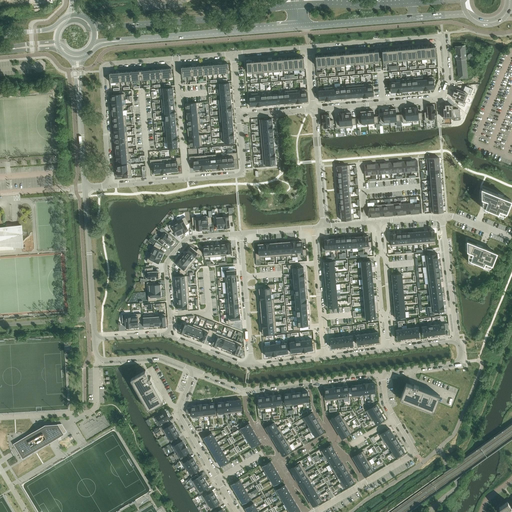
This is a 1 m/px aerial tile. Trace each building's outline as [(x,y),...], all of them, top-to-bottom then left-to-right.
[(455,55),(455,56),(455,57),(456,58),(456,60),(457,60),(459,79),(468,78),(466,59),(465,45),(455,46),(455,50),(456,54),(455,55)] [(453,95),(452,98),(463,103),(464,100),(465,100),(466,96),(467,93),(456,89),(455,92),(454,91),(454,92),(453,92),(452,94),(452,95),(453,95)] [(445,106),(442,106),(443,118),(453,117),(452,105),(449,106),(449,104),(448,105),(448,104),(446,105),(445,105),(445,106)] [(428,112),(424,112),(425,121),(435,121),(435,115),(435,109),(434,109),(434,106),(427,106),(428,112)] [(418,107),(411,108),(413,122),(413,121),(419,121),(419,120),(422,119),(422,113),(418,113),(418,107)] [(406,114),(402,114),(403,123),(413,122),(411,108),(405,108),(406,114)] [(384,116),(380,116),(381,123),(390,122),(390,123),(389,109),(387,110),(383,110),(384,116)] [(392,109),(389,109),(390,123),(397,123),(397,121),(400,121),(400,114),(396,115),(396,109),(392,109)] [(361,118),(358,118),(358,125),(368,124),(367,111),(361,112),(361,118)] [(373,111),(367,111),(368,124),(378,123),(377,116),(374,117),(373,111)] [(339,120),(336,120),(336,129),(346,128),(345,113),(339,114),(339,120)] [(345,113),(346,128),(353,127),(352,125),(356,125),(355,118),(352,118),(351,113),(345,113)] [(323,118),(322,118),(323,125),(324,127),(334,127),(333,120),(330,120),(329,114),(323,115),(323,118)] [(237,153),(227,153),(228,167),(234,167),(234,160),(237,159),(237,153)] [(199,156),(189,157),(190,163),(193,163),(194,170),(200,169),(199,156)] [(171,158),(172,172),(178,171),(178,164),(181,164),(180,157),(176,158),(176,160),(171,160),(171,158)] [(160,159),(150,160),(151,166),(154,166),(155,173),(160,173),(161,173),(160,159)] [(497,194),(482,188),(483,205),(490,209),(495,210),(505,214),(511,200),(504,197),(503,197),(498,194),(497,194)] [(229,217),(223,217),(224,228),(230,228),(229,222),(233,221),(232,215),(229,215),(229,217)] [(202,216),(192,217),(193,225),(196,224),(197,230),(203,230),(202,216)] [(208,216),(202,216),(203,230),(209,229),(209,223),(212,223),(211,217),(208,217),(208,216)] [(217,216),(213,217),(214,223),(217,223),(217,229),(224,228),(223,217),(217,218),(217,216)] [(185,217),(177,221),(183,233),(189,230),(186,225),(189,223),(185,217)] [(177,221),(168,226),(172,232),(175,231),(178,236),(183,233),(177,221)] [(16,227),(0,228),(0,242),(23,241),(21,225),(16,227)] [(164,232),(157,240),(163,245),(165,242),(170,246),(171,244),(172,245),(175,241),(172,239),(172,238),(169,236),(168,236),(164,232)] [(325,245),(322,245),(322,248),(325,248),(325,252),(331,252),(330,239),(324,239),(325,245)] [(297,241),(296,241),(297,254),(298,254),(298,252),(302,252),(303,256),(307,256),(306,249),(303,250),(302,241),(297,241)] [(480,246),(468,242),(468,253),(468,259),(491,268),(497,253),(491,251),(480,246)] [(231,243),(225,244),(226,256),(227,256),(226,254),(232,254),(232,256),(236,256),(235,250),(232,250),(231,243)] [(152,246),(150,252),(162,258),(164,252),(159,250),(161,247),(155,244),(153,247),(152,246)] [(259,253),(256,253),(256,260),(260,260),(260,258),(265,257),(264,244),(258,245),(259,253)] [(191,246),(187,251),(196,259),(196,258),(199,254),(201,255),(203,253),(198,248),(196,251),(191,246)] [(187,252),(184,256),(193,263),(196,259),(187,251),(187,252)] [(151,253),(146,261),(152,264),(154,261),(159,264),(162,258),(150,252),(149,252),(151,253)] [(180,259),(189,267),(193,263),(184,256),(181,260),(180,259)] [(180,259),(176,264),(182,268),(179,271),(184,275),(187,272),(186,272),(189,267),(180,259)] [(295,264),(288,265),(288,269),(293,269),(293,274),(304,273),(304,272),(303,267),(295,268),(295,264)] [(229,267),(223,268),(223,271),(224,271),(225,277),(237,276),(236,270),(230,271),(229,267)] [(152,268),(145,268),(146,279),(152,279),(156,279),(156,278),(160,278),(160,273),(159,273),(159,272),(152,272),(152,268)] [(154,282),(147,282),(148,292),(161,291),(160,284),(155,285),(154,282)] [(268,288),(260,289),(260,294),(260,295),(272,294),(272,288),(275,288),(274,284),(268,284),(268,288)] [(161,291),(148,292),(148,301),(156,301),(156,297),(161,297),(161,291)] [(444,305),(431,307),(427,307),(428,316),(435,315),(434,312),(445,311),(444,305)] [(132,314),(122,315),(122,322),(126,322),(126,328),(132,328),(132,314)] [(141,314),(132,314),(132,328),(139,327),(138,321),(142,321),(141,314)] [(228,320),(226,321),(226,324),(234,323),(234,320),(241,320),(240,314),(228,315),(228,320)] [(297,326),(293,326),(294,330),(300,330),(300,326),(308,326),(308,320),(297,321),(297,326)] [(183,321),(179,331),(184,333),(188,323),(183,321)] [(188,323),(184,333),(185,334),(185,333),(190,335),(194,324),(193,325),(188,323)] [(194,324),(190,335),(195,337),(199,326),(194,324)] [(199,326),(195,337),(199,339),(204,328),(199,326)] [(204,328),(199,339),(205,342),(207,335),(211,336),(213,331),(210,329),(209,330),(204,328)] [(213,331),(211,336),(214,338),(212,344),(217,346),(222,335),(216,333),(217,332),(213,331)] [(222,335),(217,346),(218,347),(218,346),(222,348),(227,337),(222,335)] [(227,337),(222,348),(227,350),(232,339),(227,337)] [(232,339),(227,350),(232,352),(237,341),(232,339)] [(237,341),(232,352),(238,355),(242,343),(237,341)] [(146,370),(131,378),(132,379),(133,378),(137,384),(135,385),(149,409),(149,410),(157,405),(164,401),(164,400),(164,401),(162,402),(151,382),(152,381),(153,380),(151,376),(150,377),(147,373),(146,370)] [(406,383),(400,398),(434,412),(439,398),(417,389),(418,386),(414,385),(414,386),(406,383)] [(187,408),(186,412),(186,413),(192,412),(193,418),(198,418),(197,405),(191,406),(191,408),(187,408)] [(376,405),(366,411),(369,416),(379,410),(376,405)] [(369,416),(371,420),(382,414),(379,410),(369,416)] [(166,412),(155,418),(160,426),(169,421),(167,419),(170,417),(166,412)] [(306,423),(315,417),(313,412),(304,417),(307,422),(306,423)] [(331,419),(333,424),(344,418),(343,418),(340,414),(331,419)] [(385,419),(382,414),(371,420),(372,421),(374,419),(376,424),(385,419)] [(308,428),(318,422),(315,417),(306,423),(309,427),(308,428)] [(347,423),(344,418),(333,424),(336,429),(347,423)] [(321,426),(318,422),(308,428),(310,433),(321,426)] [(168,423),(161,427),(166,435),(176,429),(173,424),(170,426),(168,423)] [(249,423),(241,428),(244,433),(252,428),(249,423)] [(266,427),(269,432),(279,426),(277,427),(274,423),(266,427)] [(347,423),(336,429),(339,433),(349,427),(347,423)] [(66,432),(61,424),(45,425),(19,441),(9,447),(17,462),(28,455),(66,432)] [(282,431),(279,426),(269,432),(271,437),(282,431)] [(321,426),(310,433),(311,433),(313,432),(315,436),(324,431),(321,426)] [(349,427),(339,433),(342,438),(352,432),(349,427)] [(252,428),(244,433),(247,438),(255,433),(252,428)] [(176,429),(166,435),(167,435),(171,443),(177,439),(176,436),(179,434),(176,429)] [(379,435),(382,440),(393,434),(390,429),(379,435)] [(272,437),(275,441),(284,436),(281,431),(282,431),(271,437),(272,437)] [(212,433),(204,438),(206,442),(215,437),(212,433)] [(255,433),(247,438),(249,442),(258,437),(255,433)] [(393,434),(382,440),(385,444),(396,438),(395,438),(393,434)] [(275,441),(277,446),(288,440),(287,440),(284,436),(275,441)] [(215,437),(206,442),(209,447),(217,442),(215,437)] [(258,437),(249,442),(252,447),(260,442),(258,437)] [(388,449),(399,443),(396,438),(385,444),(385,445),(386,444),(388,449)] [(178,440),(173,443),(177,451),(176,452),(186,446),(185,444),(184,444),(182,441),(179,443),(178,440)] [(291,444),(288,440),(277,446),(280,451),(291,444)] [(217,442),(209,447),(212,452),(220,447),(217,442)] [(399,443),(388,449),(389,448),(392,453),(391,453),(401,447),(399,443)] [(280,451),(283,455),(292,450),(290,445),(291,445),(291,444),(280,451)] [(324,456),(334,450),(331,445),(321,451),(324,456)] [(186,446),(176,452),(181,460),(187,456),(186,454),(189,452),(187,449),(187,448),(186,446)] [(220,447),(212,452),(215,456),(223,452),(220,447)] [(401,447),(391,453),(394,458),(397,457),(398,459),(405,455),(403,453),(404,452),(401,447)] [(326,460),(337,454),(334,450),(324,456),(326,460)] [(353,457),(356,462),(366,456),(363,451),(353,457)] [(223,452),(215,456),(218,461),(226,456),(223,452)] [(328,459),(331,464),(339,459),(337,454),(326,460),(326,461),(328,459)] [(226,456),(218,461),(220,466),(229,461),(226,456)] [(366,456),(356,462),(359,466),(369,460),(368,461),(365,456),(366,456)] [(188,457),(181,461),(186,469),(196,463),(193,458),(190,459),(188,457)] [(342,463),(339,459),(331,464),(334,468),(332,469),(343,463),(342,463)] [(372,465),(369,460),(359,466),(361,471),(372,465)] [(271,461),(263,466),(266,471),(274,466),(271,461)] [(196,463),(186,469),(187,469),(191,476),(198,473),(196,470),(199,468),(196,463)] [(304,468),(301,463),(290,469),(293,474),(304,468)] [(332,469),(335,474),(345,468),(343,463),(332,469)] [(372,465),(361,471),(364,476),(374,470),(371,466),(372,465)] [(274,466),(266,471),(268,475),(277,471),(274,466)] [(304,468),(293,474),(296,478),(306,472),(304,468)] [(338,479),(348,472),(345,468),(335,474),(338,479)] [(277,471),(268,475),(271,480),(279,475),(277,471)] [(296,478),(299,483),(310,477),(310,476),(309,477),(306,472),(296,478)] [(341,483),(351,477),(348,472),(338,479),(340,478),(343,482),(340,483),(341,483)] [(197,474),(190,479),(195,487),(205,480),(202,475),(199,477),(197,474)] [(279,475),(271,480),(274,485),(282,480),(279,475)] [(312,481),(310,477),(299,483),(302,487),(312,481)] [(341,483),(343,488),(354,482),(351,477),(341,483)] [(205,480),(195,487),(200,494),(207,490),(205,488),(208,486),(205,480)] [(240,480),(231,485),(234,489),(243,484),(240,480)] [(312,481),(302,487),(305,492),(315,486),(313,487),(310,483),(313,481),(312,481)] [(243,484),(234,489),(237,494),(245,489),(243,484)] [(285,485),(277,490),(279,494),(288,489),(285,485)] [(318,490),(315,486),(305,492),(307,497),(318,490)] [(245,489),(237,494),(240,499),(248,494),(245,489)] [(288,489),(279,494),(282,499),(291,494),(288,489)] [(209,490),(201,495),(206,503),(216,497),(213,491),(211,493),(209,490)] [(310,501),(320,496),(319,496),(318,496),(316,492),(318,491),(318,490),(307,497),(310,501)] [(248,494),(240,499),(243,504),(251,499),(248,494)] [(291,494),(282,499),(285,504),(293,499),(291,494)] [(323,501),(320,496),(310,501),(313,506),(323,501)] [(216,497),(206,503),(210,511),(219,506),(217,503),(219,502),(216,497)] [(293,499),(285,504),(288,508),(296,503),(293,499)] [(511,511),(511,508),(508,502),(505,504),(506,505),(502,509),(503,511),(511,511)] [(254,503),(245,508),(247,511),(249,511),(257,508),(254,503)] [(296,503),(288,508),(290,511),(292,511),(299,508),(296,503)]
